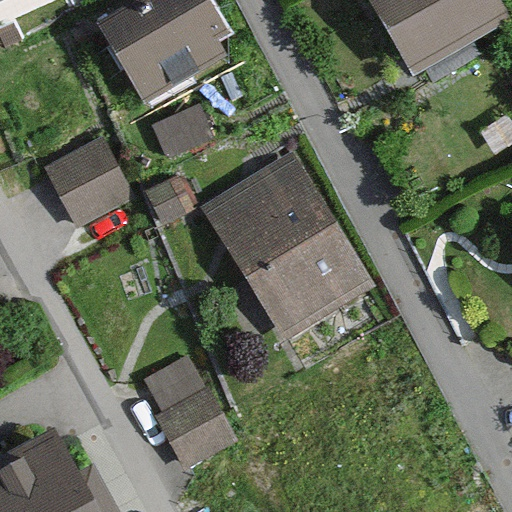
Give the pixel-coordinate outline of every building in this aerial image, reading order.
[(213,0),(137,0),(103,20),(149,101),(241,49),(213,0)] [(497,0),(379,0),(423,75),(511,24),(497,0)] [(112,135),(54,165),(85,224),(142,194),(112,135)] [(304,148),(211,203),(291,337),(384,282),(304,148)] [(393,348),(296,403),(345,488),(442,433),(393,348)] [(174,409),(163,415),(193,468),(249,436),(200,350),(155,375),(174,409)] [(71,393),(0,430),(0,447),(33,511),(129,511),(132,511),(71,393)]
